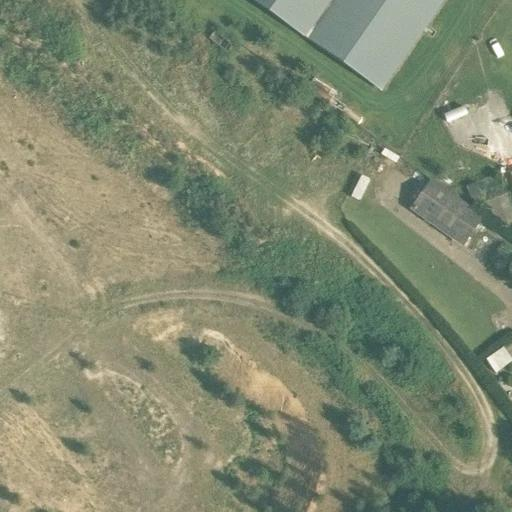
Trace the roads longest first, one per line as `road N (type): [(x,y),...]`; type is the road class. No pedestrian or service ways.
road 1 (track): [(81,0),(153,95),(330,227),(478,393),(494,454),(491,488),(464,511)]
road 2 (track): [(0,405),(62,345),(145,299),(227,296),(339,348),(431,431),(456,467),(491,488)]
road 3 (track): [(62,345),(103,349),(137,367),(189,432),(192,474),(157,511)]
